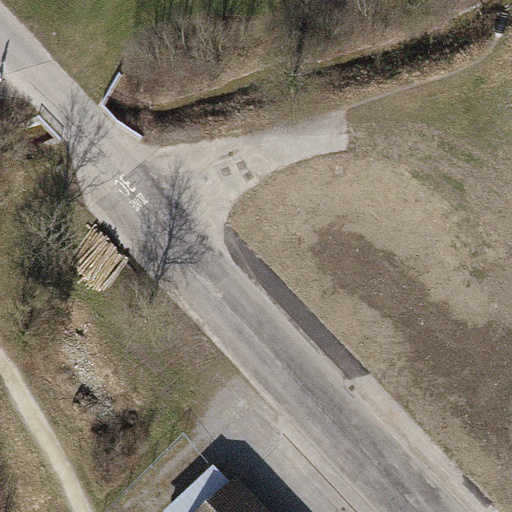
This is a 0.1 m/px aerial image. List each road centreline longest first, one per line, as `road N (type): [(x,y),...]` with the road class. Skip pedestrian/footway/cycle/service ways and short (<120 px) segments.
road 1 (residential): [(423,511),(127,192)]
road 2 (unclassified): [(127,192),(332,124)]
road 3 (residential): [(127,192),(0,53)]
